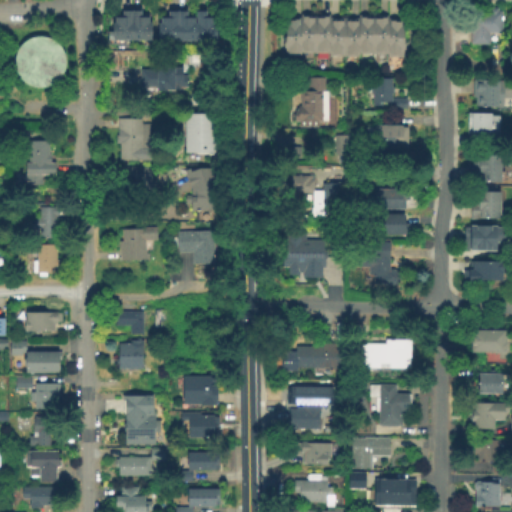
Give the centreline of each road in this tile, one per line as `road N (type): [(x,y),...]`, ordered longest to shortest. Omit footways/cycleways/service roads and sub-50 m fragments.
road 1 (tertiary): [(246,0),(245,511)]
road 2 (residential): [(443,0),(440,307)]
road 3 (residential): [(85,0),(85,295)]
road 4 (residential): [(85,295),(85,511)]
road 5 (residential): [(440,307),(440,511)]
road 6 (residential): [(440,307),(243,305)]
